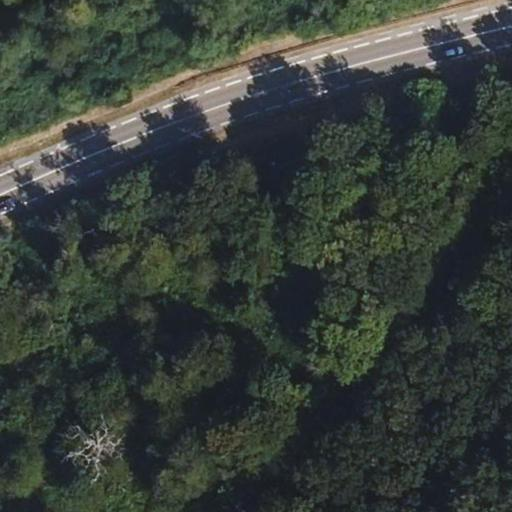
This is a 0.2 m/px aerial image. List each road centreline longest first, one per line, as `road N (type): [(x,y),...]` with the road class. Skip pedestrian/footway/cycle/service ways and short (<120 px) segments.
road 1 (primary): [(0,196),(270,86),(511,28)]
road 2 (track): [(242,511),(511,196)]
road 3 (track): [(0,369),(148,303)]
